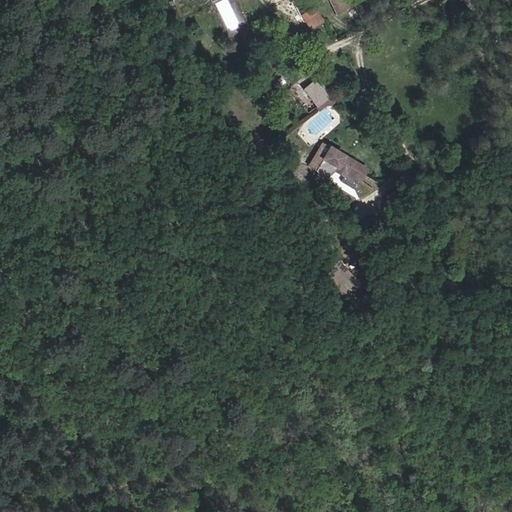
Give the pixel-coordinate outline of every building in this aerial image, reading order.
[(301,0),(314,28),(325,23),(314,0),(301,0)] [(337,25),(342,20),(336,15),(331,20),(337,25)] [(275,26),(282,41),(301,32),(294,17),(275,26)] [(288,93),(300,108),(311,99),(300,84),(288,93)] [(311,99),(300,108),(304,113),(308,110),(313,109),(317,106),(311,99)] [(291,180),(304,159),(297,155),(280,181),(287,185),(291,180)] [(328,201),(340,182),(304,159),(291,180),(293,181),(293,185),(297,187),(301,186),(303,188),(309,186),(313,179),(323,186),(317,194),(328,201)] [(324,277),(347,288),(355,273),(332,261),(324,277)] [(312,287),(323,278),(309,263),(298,273),(312,287)] [(323,278),(312,287),(321,297),(331,287),(323,278)]
